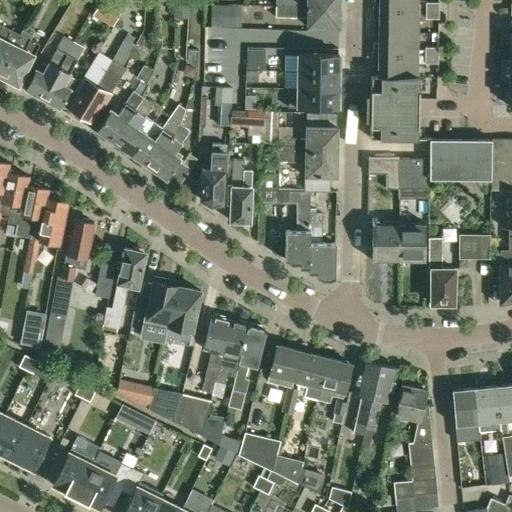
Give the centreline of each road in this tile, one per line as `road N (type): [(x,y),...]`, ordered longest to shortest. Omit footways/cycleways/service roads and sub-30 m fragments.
road 1 (residential): [(346,321),(213,251),(0,109)]
road 2 (residential): [(355,106),(479,108),(481,0)]
road 3 (residential): [(346,321),(355,106)]
road 4 (residential): [(437,343),(450,499)]
